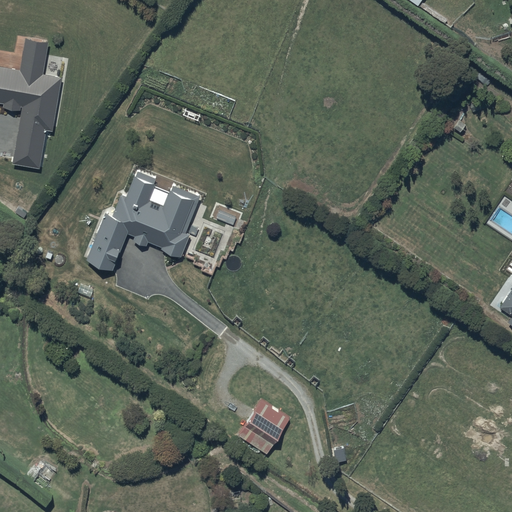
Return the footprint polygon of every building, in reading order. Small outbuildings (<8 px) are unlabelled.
[(511,32),(511,0),(475,0),(490,41),(511,32)] [(0,62),(0,100),(3,101),(2,104),(22,108),(12,161),(41,166),(48,129),(53,130),(63,74),(43,70),(49,41),(26,37),(20,66),(0,62)] [(172,186),(162,207),(141,197),(150,178),(135,172),(125,195),(120,193),(111,214),(106,212),(86,256),(112,267),(128,232),(182,256),(189,238),(184,236),(201,199),(172,186)] [(511,280),(511,286),(501,303),(511,310),(511,313),(509,317),(511,319),(511,280)] [(291,416),(262,398),(240,433),(270,451),(291,416)]
